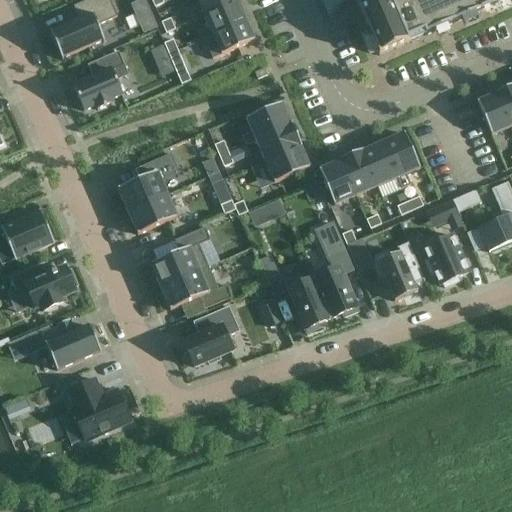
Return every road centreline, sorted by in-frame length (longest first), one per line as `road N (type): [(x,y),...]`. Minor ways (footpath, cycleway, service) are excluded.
road 1 (residential): [(511,294),(170,408),(0,13)]
road 2 (residential): [(295,0),(333,94),(355,108),(384,111),(511,57)]
